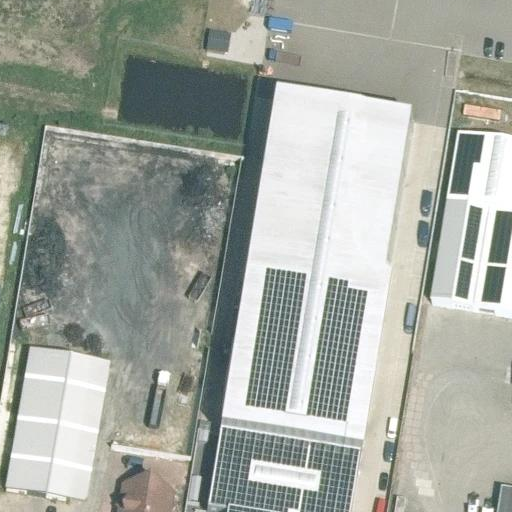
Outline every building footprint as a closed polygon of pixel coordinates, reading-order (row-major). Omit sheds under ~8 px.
[(209,52),(231,56),(235,34),(212,31),(209,52)] [(511,141),(460,133),(432,306),(511,319),(511,141)] [(332,364),(233,348),(207,511),(350,511),(358,463),(317,457),(332,364)] [(94,367),(31,355),(6,495),(69,507),(94,367)] [(173,438),(170,458),(190,462),(194,441),(173,438)] [(174,511),(177,497),(126,489),(122,511),(174,511)] [(511,511),(511,490),(503,489),(499,511),(511,511)]
